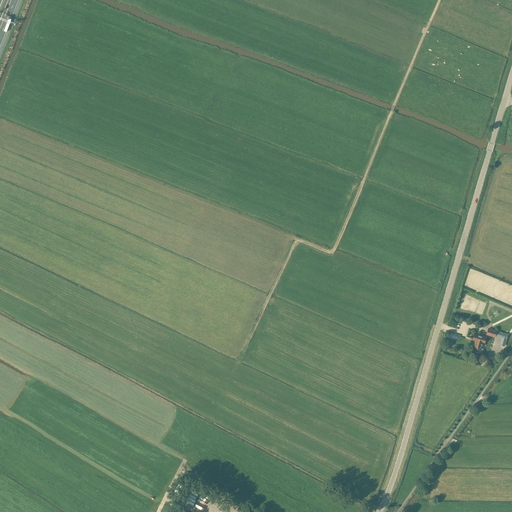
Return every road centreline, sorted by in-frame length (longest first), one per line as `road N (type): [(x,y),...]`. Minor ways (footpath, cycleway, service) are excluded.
road 1 (tertiary): [(379,511),(511,73)]
road 2 (track): [(245,347),(297,240),(332,253),(439,0)]
road 3 (unclassified): [(397,511),(511,350)]
